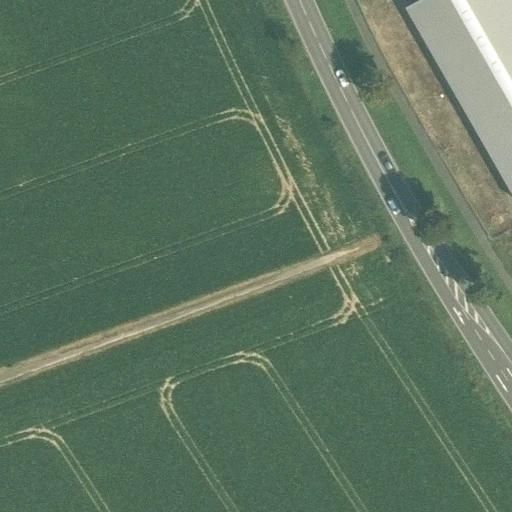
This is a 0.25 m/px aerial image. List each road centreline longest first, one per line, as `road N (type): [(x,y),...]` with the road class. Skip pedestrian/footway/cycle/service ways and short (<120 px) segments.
road 1 (secondary): [(511,379),(376,162),(299,0)]
road 2 (track): [(378,245),(0,380)]
